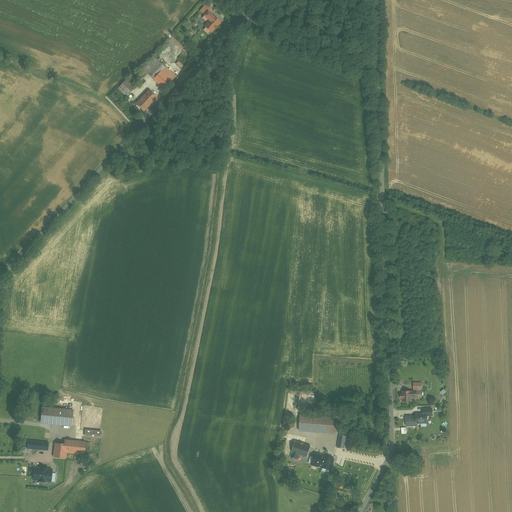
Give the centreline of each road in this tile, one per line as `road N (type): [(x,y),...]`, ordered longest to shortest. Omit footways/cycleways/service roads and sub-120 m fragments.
road 1 (unclassified): [(0,275),(238,17),(378,73)]
road 2 (unclassified): [(363,511),(391,462),(378,73)]
